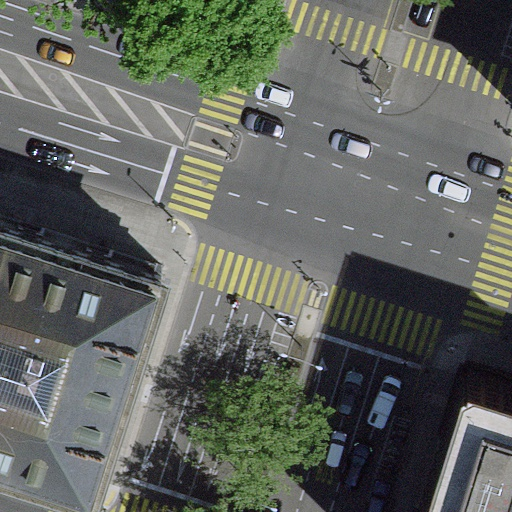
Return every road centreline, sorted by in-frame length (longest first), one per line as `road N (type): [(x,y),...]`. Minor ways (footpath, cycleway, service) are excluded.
road 1 (tertiary): [(284,167),(168,511)]
road 2 (tertiary): [(321,511),(415,213)]
road 3 (primary): [(0,71),(284,167)]
road 4 (tertiary): [(415,213),(484,0)]
road 5 (tertiary): [(335,0),(284,167)]
road 6 (primary): [(284,167),(415,213)]
